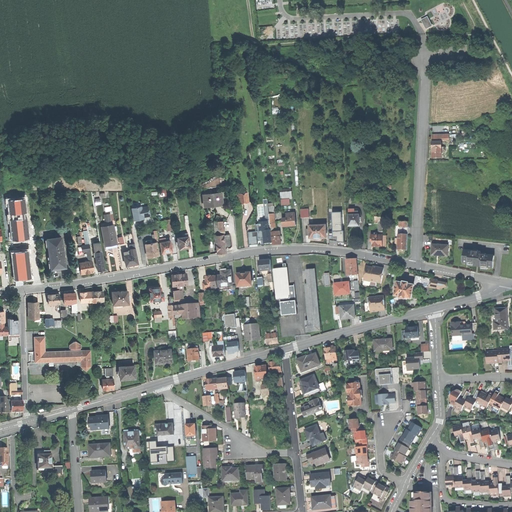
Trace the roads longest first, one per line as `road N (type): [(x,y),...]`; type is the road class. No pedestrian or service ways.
road 1 (tertiary): [(500,282),(295,248),(21,290)]
road 2 (track): [(246,0),(253,47),(422,38),(425,56)]
road 3 (residential): [(295,452),(268,453),(160,383)]
road 4 (tertiary): [(434,308),(284,348)]
road 5 (residential): [(21,290),(28,421)]
road 6 (tertiary): [(284,348),(160,383)]
